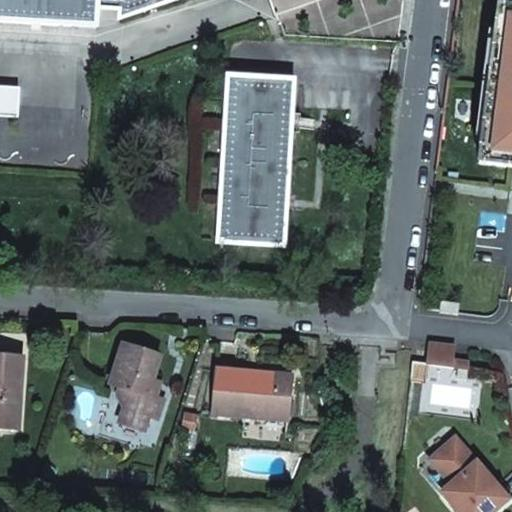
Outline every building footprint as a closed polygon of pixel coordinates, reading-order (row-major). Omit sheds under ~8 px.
[(0,0),(0,22),(96,28),(96,7),(96,0),(121,0),(121,8),(121,17),(160,0),(0,0)] [(511,0),(500,0),(480,164),(511,167),(511,0)] [(226,78),(216,242),(287,246),(297,82),(226,78)] [(441,312),(460,314),(461,303),(443,301),(441,312)] [(124,408),(119,423),(144,432),(149,417),(157,420),(164,401),(155,398),(160,384),(152,381),(160,357),(124,346),(111,385),(121,388),(118,396),(124,408)] [(468,371),(470,364),(453,362),(455,350),(428,346),(426,366),(468,371)] [(0,428),(19,430),(24,359),(0,357),(0,428)] [(217,371),(213,415),(259,420),(259,416),(288,418),(292,377),(217,371)] [(455,440),(432,461),(453,485),(444,493),(460,511),(492,511),(507,500),(486,476),(482,480),(473,469),(477,466),(455,440)] [(486,476),(477,466),(473,469),(482,480),(486,476)]
